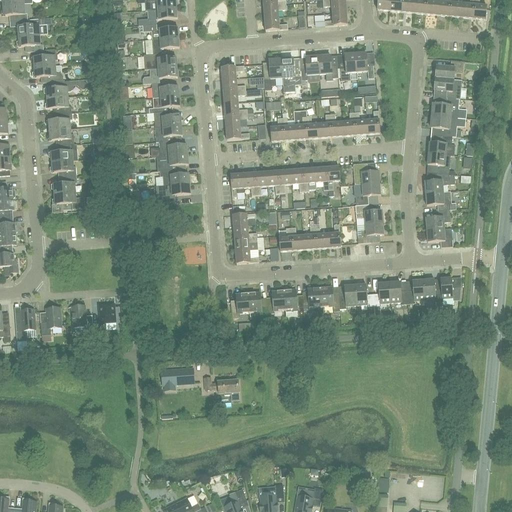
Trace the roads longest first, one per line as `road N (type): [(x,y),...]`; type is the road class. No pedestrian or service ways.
road 1 (residential): [(207,160),(409,146)]
road 2 (residential): [(483,452),(501,255)]
road 3 (residential): [(219,273),(407,263)]
road 4 (residential): [(38,249),(24,103),(0,74)]
